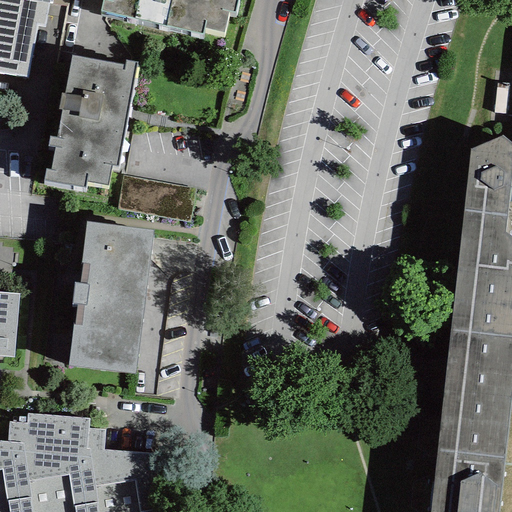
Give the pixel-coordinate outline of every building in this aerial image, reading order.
[(0,0),(0,69),(28,75),(37,22),(44,23),(48,0),(0,0)] [(100,0),(100,5),(202,28),(203,22),(223,27),(229,4),(234,5),(235,0),(100,0)] [(126,59),(72,50),(65,88),(59,87),(57,100),(63,101),(58,131),(50,130),(48,139),(54,140),(50,164),(45,163),(43,175),(84,182),(85,175),(108,179),(111,159),(119,160),(136,55),(127,53),(126,59)] [(501,131),(470,143),(429,511),(511,511),(511,138),(511,140),(501,131)] [(122,205),(190,211),(193,181),(125,175),(122,205)] [(151,224),(85,216),(85,218),(80,259),(82,259),(80,278),(74,277),(72,296),(75,297),(68,360),(135,367),(151,224)] [(18,292),(0,289),(0,511),(164,511),(154,451),(103,446),(105,427),(87,425),(88,417),(28,410),(28,422),(10,420),(6,440),(0,439),(0,354),(14,355),(18,292)]
